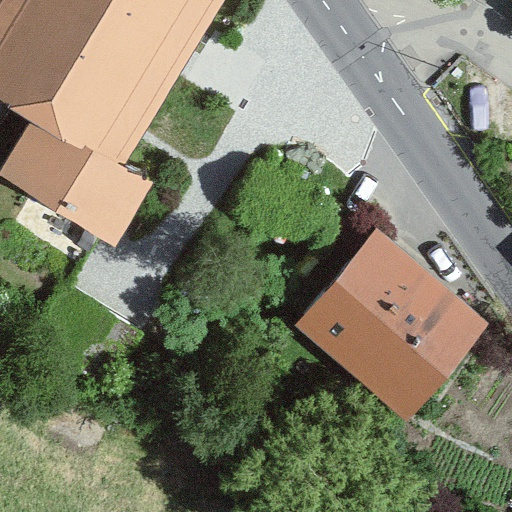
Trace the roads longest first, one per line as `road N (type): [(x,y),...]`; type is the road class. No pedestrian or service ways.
road 1 (secondary): [(511,275),(333,16)]
road 2 (residential): [(511,60),(463,32),(333,16)]
